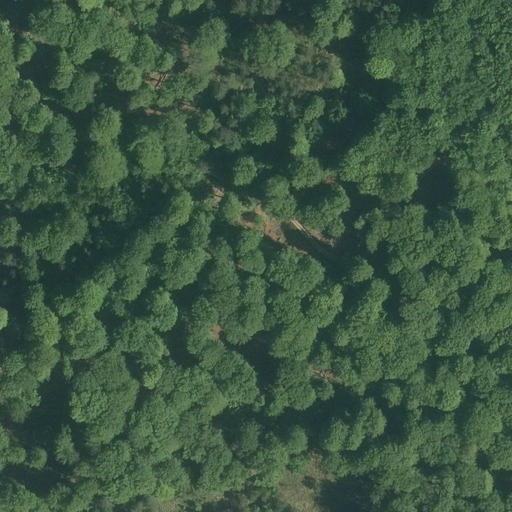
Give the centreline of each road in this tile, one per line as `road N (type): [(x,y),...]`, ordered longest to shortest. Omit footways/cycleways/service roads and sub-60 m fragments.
road 1 (track): [(466,0),(471,67),(461,123),(355,253),(369,511)]
road 2 (track): [(354,283),(279,209),(206,170),(0,158)]
